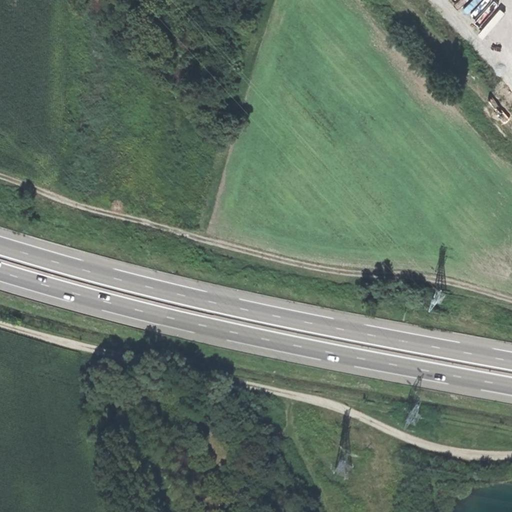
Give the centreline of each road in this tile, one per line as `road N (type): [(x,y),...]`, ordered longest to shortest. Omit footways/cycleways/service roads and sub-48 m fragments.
road 1 (track): [(0,322),(333,404),(459,454),(511,456)]
road 2 (track): [(511,298),(460,282),(341,273),(274,258),(0,176)]
road 3 (trunk): [(511,361),(247,310),(0,245)]
road 4 (trunk): [(0,271),(237,333),(511,386)]
